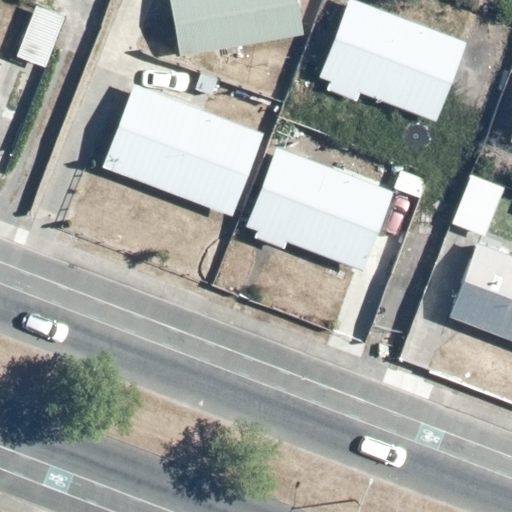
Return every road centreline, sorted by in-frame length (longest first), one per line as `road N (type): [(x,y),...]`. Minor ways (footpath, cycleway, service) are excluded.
road 1 (secondary): [(0,309),(511,503)]
road 2 (secondary): [(236,511),(0,422)]
